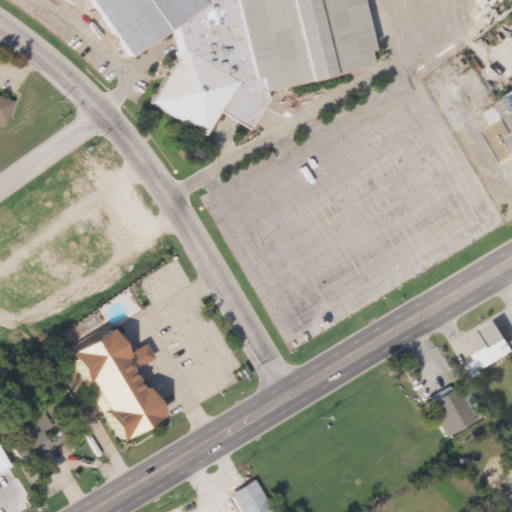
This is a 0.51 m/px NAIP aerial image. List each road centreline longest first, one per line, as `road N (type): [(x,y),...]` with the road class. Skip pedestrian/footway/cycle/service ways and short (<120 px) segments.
road 1 (trunk): [(97,511),(511,259)]
road 2 (residential): [(288,398),(151,177),(71,82),(0,25)]
road 3 (residential): [(0,191),(104,120)]
